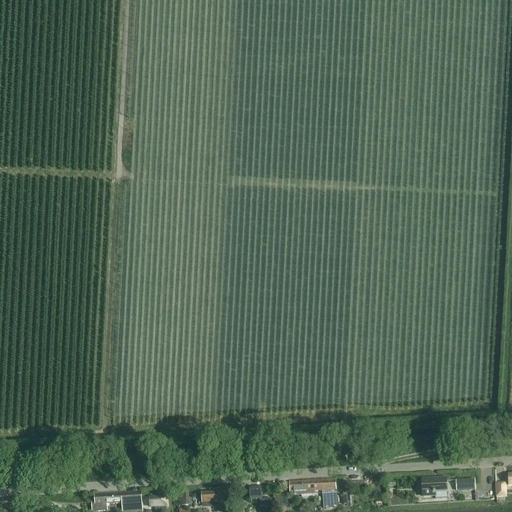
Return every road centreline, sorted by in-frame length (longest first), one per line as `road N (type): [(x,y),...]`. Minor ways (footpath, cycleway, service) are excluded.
road 1 (track): [(127,0),(104,432),(511,410)]
road 2 (tertiary): [(0,492),(511,460)]
road 3 (track): [(0,471),(494,442)]
road 4 (track): [(494,411),(511,93)]
